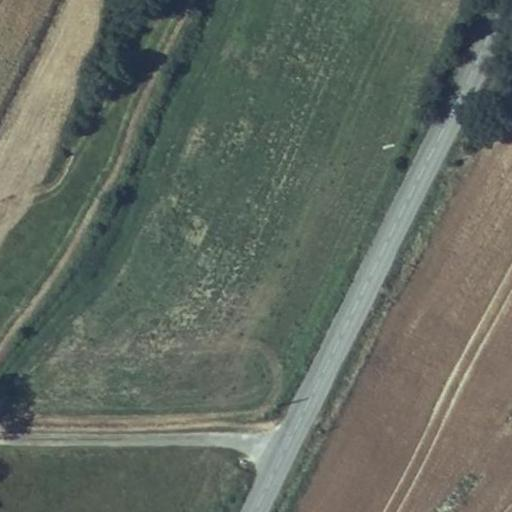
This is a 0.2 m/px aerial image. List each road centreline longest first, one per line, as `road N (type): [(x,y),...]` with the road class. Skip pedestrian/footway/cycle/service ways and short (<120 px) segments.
road 1 (secondary): [(255,511),(508,0)]
road 2 (track): [(0,439),(284,447)]
